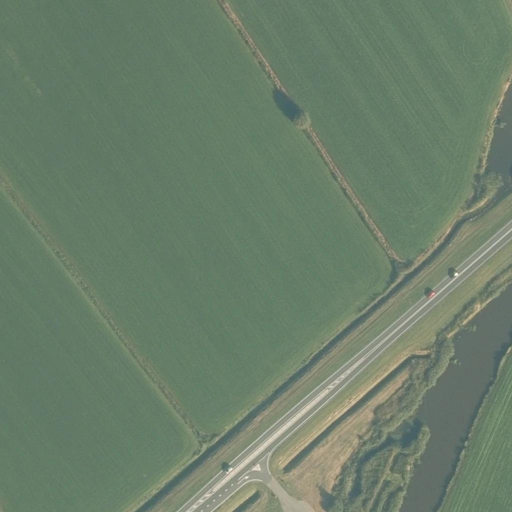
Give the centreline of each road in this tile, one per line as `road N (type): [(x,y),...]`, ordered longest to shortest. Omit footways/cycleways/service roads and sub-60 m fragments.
road 1 (trunk): [(363,359),(184,511)]
road 2 (trunk): [(363,359),(511,229)]
road 3 (trunk): [(236,477),(363,359)]
